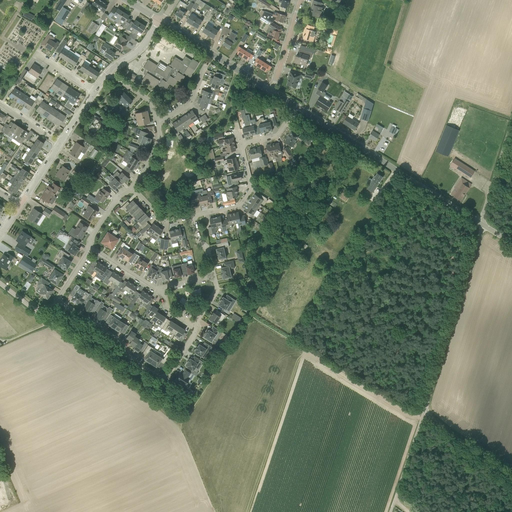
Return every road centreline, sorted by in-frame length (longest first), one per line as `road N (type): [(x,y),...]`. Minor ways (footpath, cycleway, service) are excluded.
road 1 (tertiary): [(482,223),(292,104)]
road 2 (residential): [(57,302),(119,341),(131,361),(159,379),(197,329)]
road 3 (unclassified): [(425,406),(482,223)]
road 4 (tertiary): [(270,90),(157,20)]
